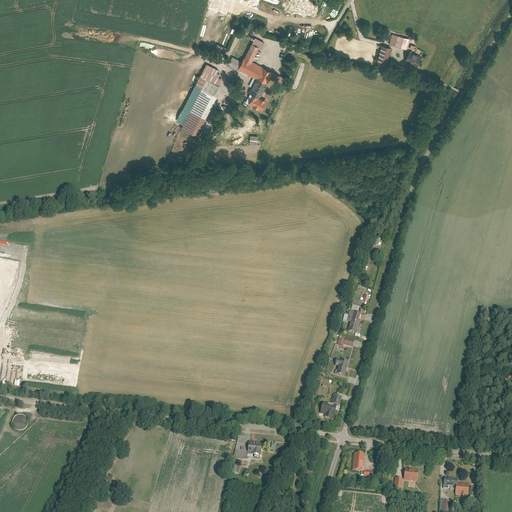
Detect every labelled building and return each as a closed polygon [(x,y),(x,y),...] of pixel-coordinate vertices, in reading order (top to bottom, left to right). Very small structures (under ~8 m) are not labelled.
[(409,41),(392,36),(390,44),(407,49),(409,41)] [(252,45),(239,70),(258,80),(251,93),(261,98),(274,74),(252,62),(259,49),(252,45)] [(387,68),(391,50),(383,48),(378,66),(387,68)] [(405,60),(417,65),(421,57),(409,51),(405,60)] [(203,88),(182,129),(198,138),(224,89),(219,86),(223,79),(219,77),(220,75),(218,73),(219,71),(207,65),(197,85),(203,88)] [(256,144),(257,136),(250,135),(248,142),(256,144)] [(361,304),(354,303),(352,313),(359,314),(361,304)] [(357,336),(362,319),(353,316),(349,334),(357,336)] [(339,336),(337,345),(343,346),(353,347),(354,339),(339,336)] [(346,378),(349,365),(340,363),(338,376),(346,378)] [(336,393),(336,395),(332,395),(331,404),(340,405),(341,393),(336,393)] [(338,406),(324,403),(321,414),(336,416),(338,406)] [(26,418),(20,416),(16,418),(14,421),(14,426),(16,429),(20,431),(25,431),(28,428),(29,424),(29,421),(26,418)] [(263,446),(249,445),(248,458),(262,460),(263,446)] [(363,468),(364,456),(354,454),(352,471),(360,472),(365,472),(365,468),(363,468)] [(231,463),(228,472),(234,473),(237,465),(231,463)] [(418,473),(405,471),(404,480),(417,482),(418,473)] [(457,485),(458,479),(444,478),(443,489),(448,489),(449,487),(457,488),(457,485)] [(463,485),(457,485),(457,488),(456,494),(462,495),(463,496),(465,495),(467,495),(467,493),(470,491),(468,488),(468,486),(465,486),(465,484),(463,485)] [(438,510),(448,511),(450,501),(440,500),(438,510)]
